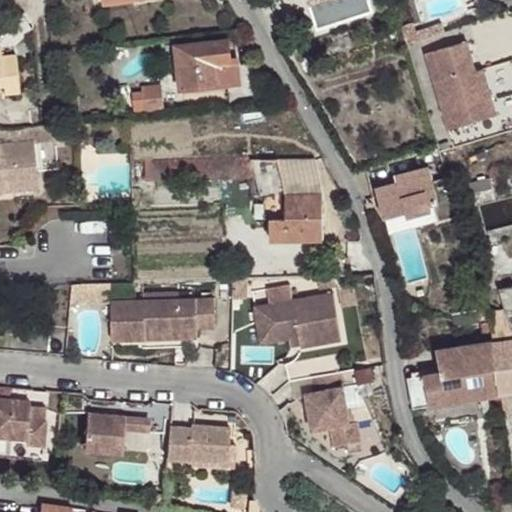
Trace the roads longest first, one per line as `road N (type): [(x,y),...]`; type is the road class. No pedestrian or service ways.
road 1 (residential): [(476,511),(428,469),(413,442),(376,254),(338,170),(237,0)]
road 2 (residential): [(275,511),(269,483),(290,465),(310,468),(381,511)]
